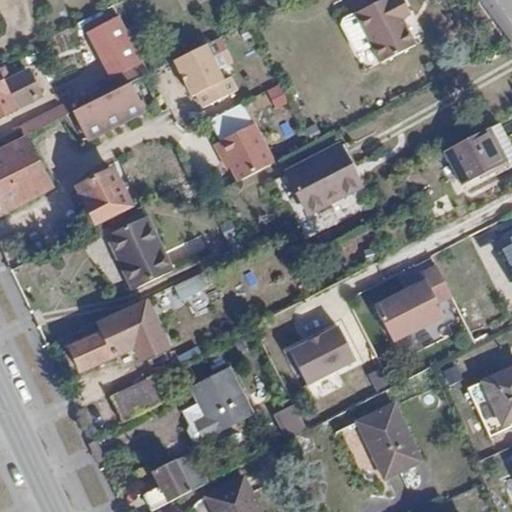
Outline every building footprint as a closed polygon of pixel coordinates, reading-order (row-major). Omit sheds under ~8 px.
[(382,0),(342,21),(341,26),(346,36),(351,38),(364,33),(379,65),(418,45),(405,19),(413,15),(405,0),(382,0)] [(143,63),(119,17),(86,34),(109,79),(112,78),(143,63)] [(223,83),(205,46),(174,62),(191,98),(223,83)] [(143,63),(112,78),(117,90),(130,84),(144,77),(149,74),(143,63)] [(4,68),(0,70),(0,117),(43,96),(30,70),(11,80),(4,68)] [(130,84),(117,90),(74,112),(88,140),(143,111),(130,84)] [(276,109),(290,105),(283,85),(269,89),(276,109)] [(18,127),(24,137),(26,136),(74,112),(69,102),(18,127)] [(511,165),(511,142),(502,123),(491,128),(509,161),(462,186),(464,191),(511,165)] [(246,178),(274,164),(255,124),(214,145),(222,160),(225,158),(237,183),(246,178)] [(491,128),(444,153),(462,186),(509,161),(491,128)] [(24,137),(0,148),(0,213),(51,188),(26,136),(24,137)] [(340,146),(286,173),(307,215),(362,188),(340,146)] [(112,170),(78,187),(96,224),(131,206),(112,170)] [(127,232),(150,220),(148,216),(124,228),(127,232)] [(174,270),(150,220),(127,232),(124,228),(106,236),(131,290),(174,270)] [(511,245),(499,253),(510,275),(511,274),(511,245)] [(201,275),(154,298),(160,311),(207,287),(201,275)] [(426,280),(375,304),(393,341),(444,316),(426,280)] [(146,299),(120,311),(125,323),(70,348),(81,373),(151,340),(140,317),(152,311),(146,299)] [(337,325),(286,350),(304,387),(355,362),(337,325)] [(204,417),(194,423),(204,442),(254,416),(229,369),(190,389),(194,398),(204,417)] [(511,369),(482,384),(501,427),(511,422),(511,369)] [(108,401),(120,424),(165,400),(154,378),(108,401)] [(184,404),(194,423),(204,417),(194,398),(184,404)] [(297,406),(276,414),(287,441),(308,433),(297,406)] [(395,406),(359,423),(385,479),(422,462),(395,406)] [(192,493),(209,484),(194,452),(178,460),(192,493)] [(178,460),(153,473),(159,489),(145,496),(152,511),(154,511),(192,493),(178,460)] [(261,511),(243,477),(205,498),(212,511),(261,511)]
